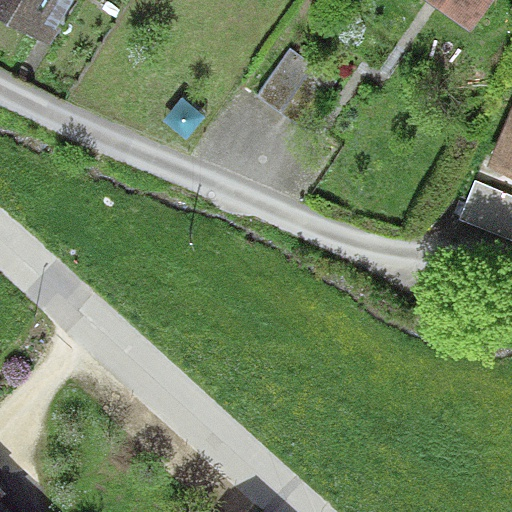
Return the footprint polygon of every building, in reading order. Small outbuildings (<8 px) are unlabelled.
[(0,0),(0,11),(50,43),(77,0),(0,0)] [(425,0),(471,33),(495,0),(425,0)] [(336,75),(290,47),(261,93),(306,122),(336,75)] [(205,117),(183,98),(164,120),(186,139),(205,117)] [(511,111),(484,174),(511,185),(511,111)] [(0,511),(11,511),(1,502),(8,495),(0,487),(0,511)]
